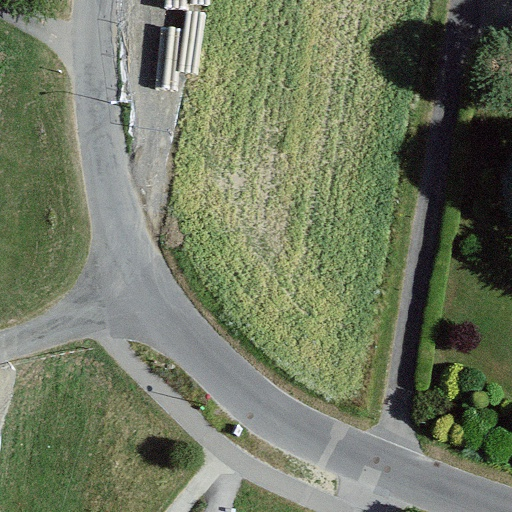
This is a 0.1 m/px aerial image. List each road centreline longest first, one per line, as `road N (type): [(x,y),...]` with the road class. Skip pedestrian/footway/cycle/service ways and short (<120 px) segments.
road 1 (unclassified): [(511,509),(270,413),(194,349),(135,270),(107,165),(109,0)]
road 2 (track): [(135,270),(0,341)]
